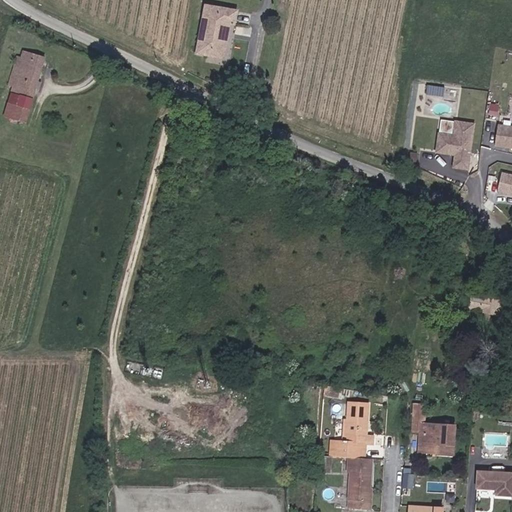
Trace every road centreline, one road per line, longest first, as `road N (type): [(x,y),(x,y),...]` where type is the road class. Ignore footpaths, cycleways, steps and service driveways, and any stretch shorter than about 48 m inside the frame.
road 1 (unclassified): [(511,235),(9,0)]
road 2 (track): [(112,383),(111,330),(179,81)]
